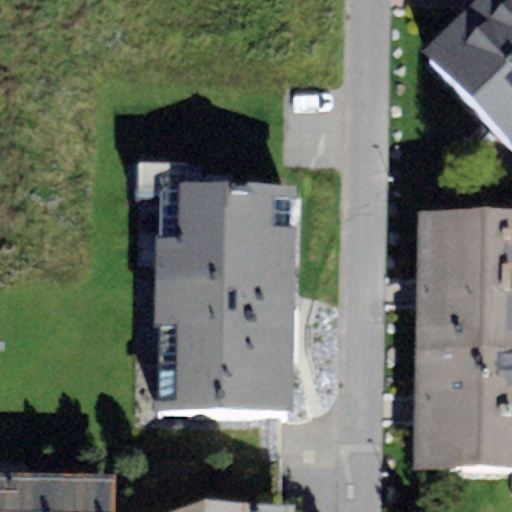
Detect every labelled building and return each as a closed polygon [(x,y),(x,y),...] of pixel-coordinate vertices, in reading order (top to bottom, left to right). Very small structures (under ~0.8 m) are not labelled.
[(511,172),(511,0),(502,0),(421,82),(511,172)] [(154,411),(293,414),(297,185),(181,183),(180,239),(157,239),(154,411)] [(414,490),(511,490),(511,243),(417,243),(414,490)] [(0,474),(0,511),(113,511),(114,475),(0,474)] [(293,511),(293,503),(206,502),(171,511),(293,511)]
